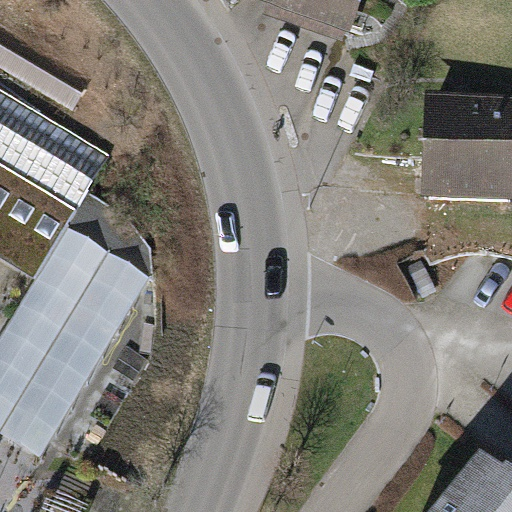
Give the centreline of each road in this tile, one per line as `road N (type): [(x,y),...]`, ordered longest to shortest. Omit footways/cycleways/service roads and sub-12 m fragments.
road 1 (residential): [(253,293),(353,303),(383,320),(402,347),(410,379),(403,415),(332,511)]
road 2 (tertiary): [(253,293),(251,231),(229,136),(210,87),(155,0)]
road 3 (tertiary): [(200,511),(242,390),(253,293)]
